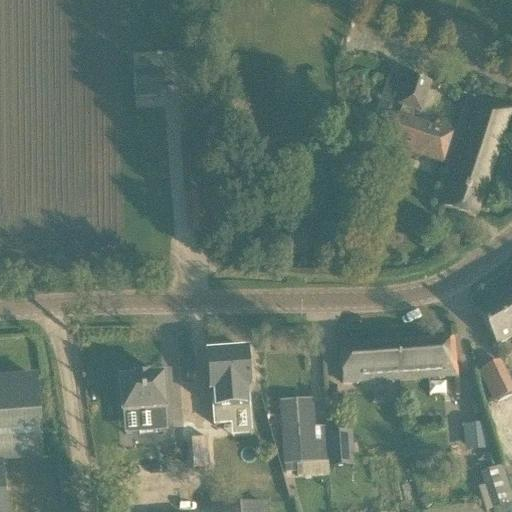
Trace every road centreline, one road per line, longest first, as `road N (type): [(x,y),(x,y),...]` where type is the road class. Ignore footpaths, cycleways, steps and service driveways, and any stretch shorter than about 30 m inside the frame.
road 1 (tertiary): [(0,309),(393,300),(453,282),(511,239)]
road 2 (track): [(51,305),(87,511)]
